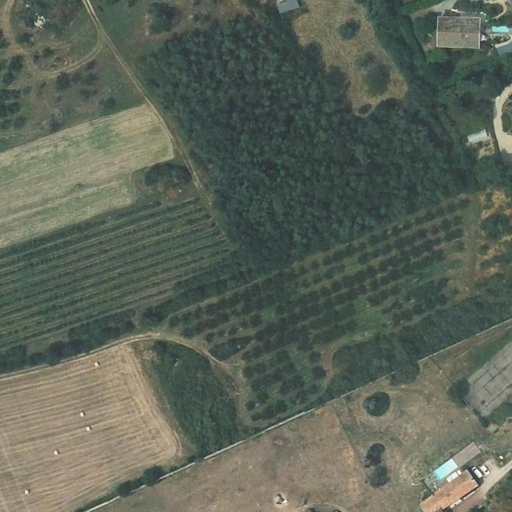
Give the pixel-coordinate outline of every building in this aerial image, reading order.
[(291,0),(292,2),(295,9),(304,6),(301,0),(291,0)] [(292,2),(283,5),(286,12),(295,9),(292,2)] [(457,23),(457,17),(441,17),(439,42),(479,45),(480,25),(457,23)] [(511,39),(494,48),(500,59),(511,52),(511,39)] [(421,508),(423,511),(442,511),(477,488),(467,475),(421,508)]
